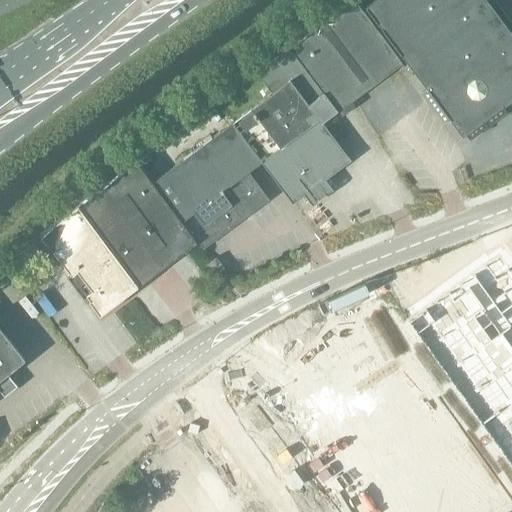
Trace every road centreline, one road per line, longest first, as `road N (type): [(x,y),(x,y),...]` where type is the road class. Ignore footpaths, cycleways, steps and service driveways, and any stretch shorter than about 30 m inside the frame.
road 1 (tertiary): [(185,364),(308,291),(511,209)]
road 2 (primary): [(0,140),(198,0)]
road 3 (unclassified): [(185,364),(296,511)]
road 4 (primary): [(120,0),(0,81)]
road 5 (tertiary): [(74,454),(185,364)]
